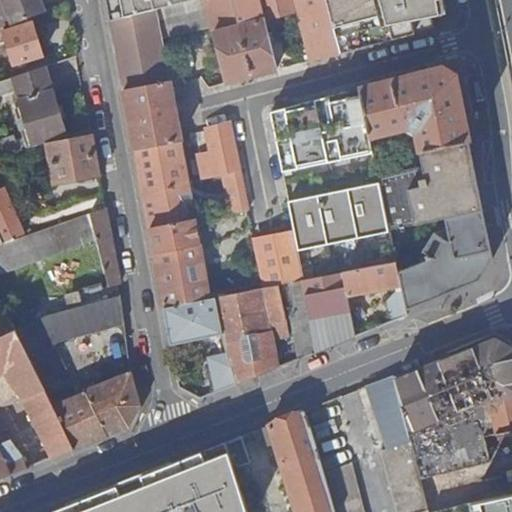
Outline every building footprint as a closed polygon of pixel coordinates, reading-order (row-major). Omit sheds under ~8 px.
[(2,0),(0,0),(0,28),(3,27),(12,23),(2,0)] [(2,0),(12,23),(46,11),(41,0),(2,0)] [(104,0),(108,19),(177,2),(184,0),(104,0)] [(203,0),(184,0),(177,2),(182,21),(207,14),(203,0)] [(230,0),(203,0),(207,14),(225,82),(249,76),(230,0)] [(230,0),(249,76),(274,69),(262,18),(296,10),(308,60),(337,52),(323,0),(230,0)] [(323,0),(337,52),(369,44),(378,41),(376,34),(366,36),(357,2),(361,0),(323,0)] [(366,36),(376,34),(371,14),(381,10),(379,1),(369,4),(367,0),(361,0),(357,2),(366,36)] [(429,14),(441,11),(438,0),(367,0),(369,4),(379,1),(381,10),(371,14),(376,34),(378,41),(422,30),(418,16),(429,14)] [(177,2),(108,19),(120,88),(167,79),(164,66),(157,27),(182,21),(177,2)] [(422,30),(432,27),(429,14),(418,16),(422,30)] [(4,30),(3,27),(0,28),(0,36),(5,35),(14,64),(43,55),(32,21),(4,30)] [(63,123),(46,65),(0,80),(0,88),(2,95),(16,90),(30,138),(11,145),(8,137),(0,139),(0,157),(12,153),(27,148),(67,135),(63,123)] [(164,66),(167,79),(167,80),(175,78),(172,65),(164,66)] [(441,66),(358,88),(371,153),(373,164),(395,159),(395,157),(393,145),(382,148),(378,135),(404,128),(414,134),(417,151),(467,141),(461,110),(454,74),(441,66)] [(167,79),(120,88),(132,149),(178,140),(177,136),(173,116),(170,100),(169,93),(168,85),(167,80),(167,79)] [(181,81),(168,85),(169,93),(183,89),(181,81)] [(269,111),(281,172),(371,153),(358,88),(269,111)] [(238,171),(228,122),(204,129),(208,151),(212,176),(238,171)] [(98,174),(91,135),(47,143),(50,163),(39,165),(41,176),(52,174),(54,183),(98,174)] [(178,140),(132,149),(139,190),(185,181),(178,140)] [(386,229),(444,218),(481,209),(473,172),(470,159),(467,141),(417,151),(420,166),(376,177),(377,183),(386,229)] [(27,148),(12,153),(20,178),(35,172),(27,148)] [(193,155),(197,178),(212,176),(208,151),(193,155)] [(185,181),(139,190),(146,227),(192,220),(185,181)] [(286,201),(292,234),(296,250),(387,232),(386,229),(377,183),(286,201)] [(2,187),(0,187),(0,234),(3,242),(22,234),(2,187)] [(105,207),(89,212),(96,238),(108,285),(120,283),(105,207)] [(418,262),(404,267),(403,264),(397,265),(397,267),(395,268),(401,290),(402,295),(405,311),(480,281),(485,271),(491,262),(481,209),(444,218),(445,228),(433,232),(419,251),(424,254),(417,258),(418,262)] [(89,212),(66,220),(3,242),(0,243),(0,273),(57,253),(57,252),(96,238),(89,212)] [(192,220),(146,227),(150,253),(197,244),(192,220)] [(292,234),(291,235),(271,238),(250,243),(259,288),(261,287),(278,284),(282,283),(301,279),(296,250),(292,234)] [(197,244),(150,253),(160,307),(207,298),(197,244)] [(308,319),(314,351),(354,335),(347,294),(394,285),(395,291),(401,290),(395,268),(394,261),(393,261),(370,266),(301,279),(308,319)] [(290,322),(308,319),(301,279),(282,283),(290,322)] [(259,288),(213,296),(220,333),(221,339),(225,352),(235,383),(299,357),(293,342),(289,344),(274,350),(272,339),(288,336),(278,284),(261,287),(259,288)] [(387,299),(391,320),(406,315),(405,311),(402,295),(387,299)] [(119,296),(49,314),(61,339),(123,323),(119,296)] [(207,298),(160,307),(167,344),(220,333),(213,296),(207,298)] [(48,313),(15,328),(29,353),(51,343),(61,339),(49,314),(48,313)] [(0,477),(32,465),(29,457),(25,459),(23,452),(11,430),(0,435),(0,434),(0,373),(9,369),(51,457),(75,448),(55,404),(43,381),(29,353),(15,328),(13,330),(0,335),(0,477)] [(484,435),(511,429),(511,361),(508,340),(494,333),(449,351),(451,355),(394,378),(420,476),(431,475),(489,461),(490,460),(484,435)] [(274,350),(289,344),(288,336),(272,339),(274,350)] [(51,343),(29,353),(43,381),(64,371),(51,343)] [(206,356),(217,391),(235,383),(225,352),(206,356)] [(32,465),(51,457),(9,369),(0,373),(0,434),(0,435),(11,430),(23,452),(25,459),(29,457),(32,465)] [(106,435),(130,425),(139,406),(130,371),(86,389),(87,391),(106,435)] [(398,511),(429,511),(424,491),(420,476),(394,378),(393,374),(366,385),(388,447),(383,449),(398,511)] [(75,448),(106,435),(87,391),(55,404),(75,448)] [(245,511),(363,511),(351,462),(324,472),(313,432),(305,409),(260,427),(265,445),(273,442),(280,463),(305,455),(312,477),(287,485),(295,511),(266,511),(242,434),(223,442),(245,511)] [(508,493),(511,492),(511,429),(484,435),(490,460),(495,461),(500,460),(504,480),(467,489),(470,502),(480,500),(508,493)] [(245,511),(223,442),(203,449),(205,453),(201,454),(200,451),(139,475),(143,484),(117,494),(114,485),(49,511),(245,511)] [(305,455),(280,463),(287,485),(312,477),(305,455)] [(434,488),(431,475),(420,476),(424,491),(434,488)] [(424,491),(429,511),(441,508),(436,487),(434,488),(424,491)]
